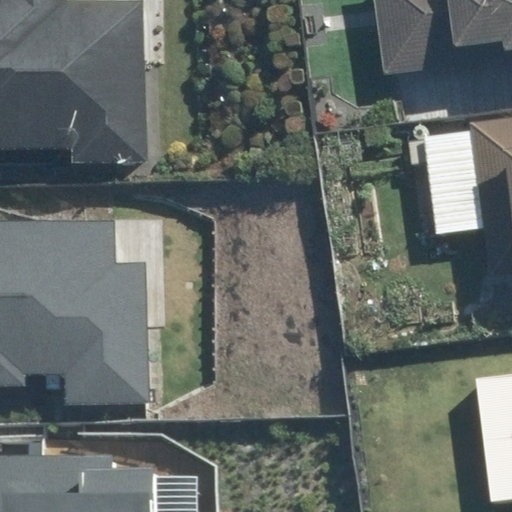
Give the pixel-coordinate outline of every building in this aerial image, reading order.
[(0,0),(0,159),(95,157),(95,169),(164,167),(160,6),(154,6),(153,0),(0,0)] [(511,0),(374,0),(383,82),(511,68),(511,0)] [(511,129),(468,135),(488,287),(511,284),(511,129)] [(166,406),(161,267),(135,268),(133,226),(0,230),(0,394),(53,393),(52,381),(89,380),(90,409),(166,406)] [(485,341),(483,316),(459,317),(461,342),(485,341)] [(0,511),(185,511),(184,474),(130,476),(129,458),(0,463),(0,511)]
